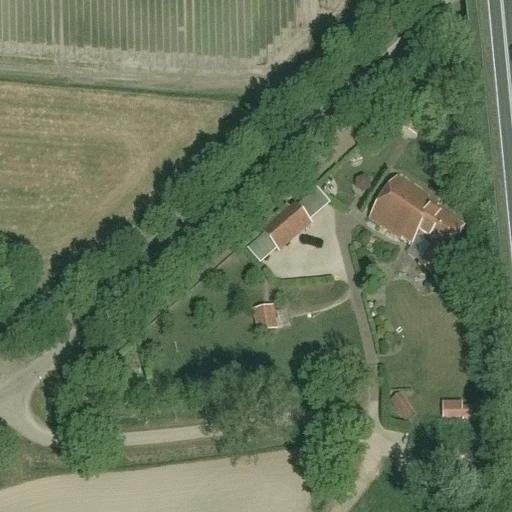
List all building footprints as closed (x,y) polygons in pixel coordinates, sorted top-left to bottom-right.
[(417,137),(423,123),(403,115),(397,127),(417,137)] [(447,258),(466,229),(438,212),(439,209),(429,202),(430,201),(399,180),(372,222),(412,249),(418,240),(434,250),(421,271),(434,279),(447,258)] [(306,204),(316,217),(333,204),(323,191),(306,204)] [(280,253),(310,226),(297,211),(266,238),(280,253)] [(305,237),(297,245),(314,261),(321,253),(305,237)] [(322,265),(323,278),(343,275),(342,263),(322,265)] [(273,307),(252,312),(257,335),(279,331),(273,307)] [(311,325),(309,345),(322,346),(324,327),(311,325)] [(416,412),(409,393),(395,398),(402,416),(416,412)]
